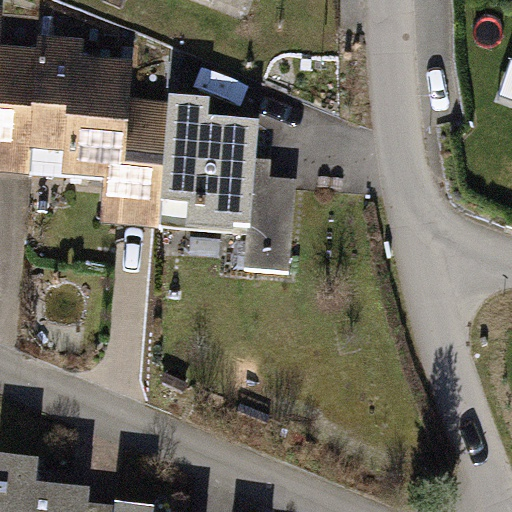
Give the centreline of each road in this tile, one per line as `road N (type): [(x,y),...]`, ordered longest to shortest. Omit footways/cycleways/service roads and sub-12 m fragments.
road 1 (residential): [(360,511),(0,357)]
road 2 (residential): [(424,231),(461,393),(508,511)]
road 3 (residential): [(399,0),(398,56),(424,231)]
